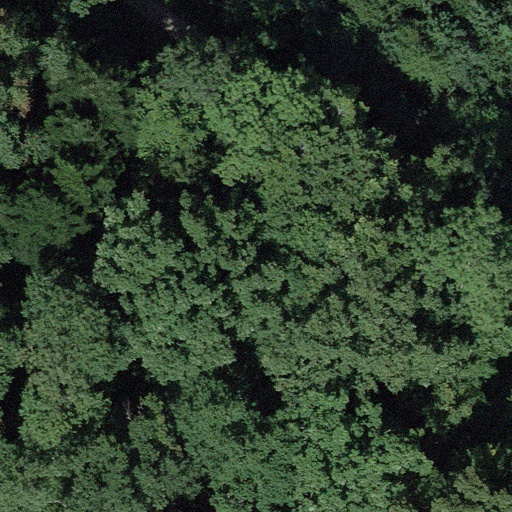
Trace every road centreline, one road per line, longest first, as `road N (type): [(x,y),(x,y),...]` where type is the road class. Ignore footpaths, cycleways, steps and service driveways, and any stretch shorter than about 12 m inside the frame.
road 1 (track): [(511,275),(147,0)]
road 2 (track): [(428,511),(455,455),(511,392)]
